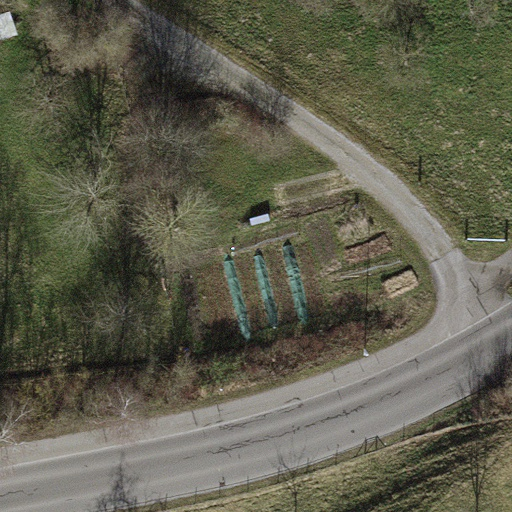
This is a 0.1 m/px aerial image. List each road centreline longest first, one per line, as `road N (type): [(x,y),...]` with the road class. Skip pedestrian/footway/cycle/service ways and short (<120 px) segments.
road 1 (tertiary): [(511,341),(421,393),(241,460),(0,506)]
road 2 (track): [(110,0),(366,159),(480,294),(510,342)]
